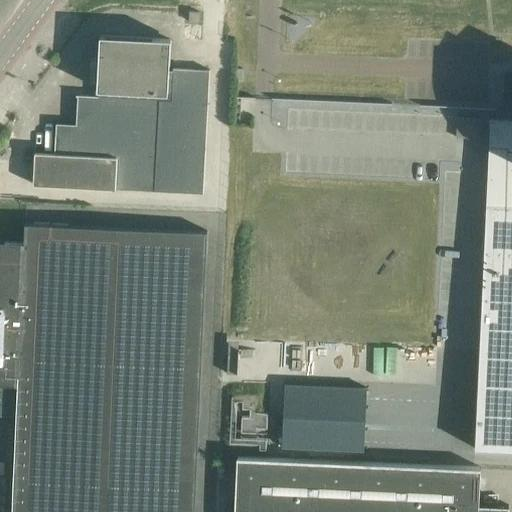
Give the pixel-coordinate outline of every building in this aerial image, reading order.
[(190,11),(189,22),(199,22),(200,12),(190,11)] [(35,152),(34,184),(54,185),(207,188),(209,89),(210,69),(174,68),(172,99),(169,99),(172,38),(102,34),(99,96),(79,94),(77,124),(57,123),(55,153),(35,152)] [(511,119),(491,117),(476,421),(511,422),(511,119)] [(0,383),(2,384),(1,399),(17,400),(12,511),(195,511),(208,230),(25,223),(24,243),(0,242),(0,383)] [(265,394),(265,448),(368,452),(369,397),(265,394)] [(239,460),(236,511),(488,511),(489,504),(479,503),(480,467),(239,460)]
